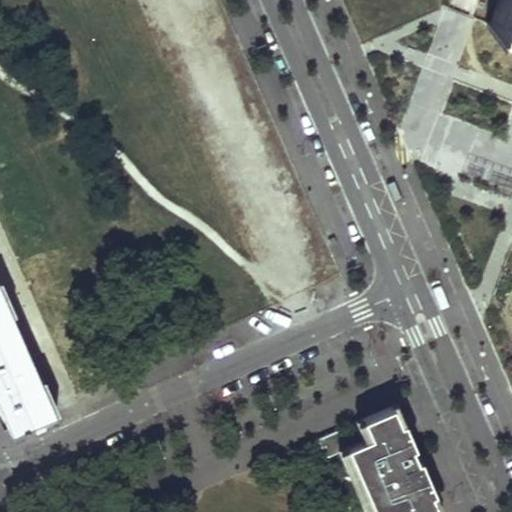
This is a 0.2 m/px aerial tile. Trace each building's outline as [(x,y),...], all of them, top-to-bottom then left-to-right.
[(511,0),(502,0),(493,24),(511,31),(511,0)] [(395,181),(387,184),(395,202),(402,199),(395,181)] [(0,412),(8,431),(50,412),(0,295),(0,412)] [(372,438),(351,447),(377,511),(387,511),(401,507),(403,511),(432,511),(438,510),(396,407),(364,420),(372,438)] [(470,489),(463,492),(471,510),(478,507),(470,489)]
